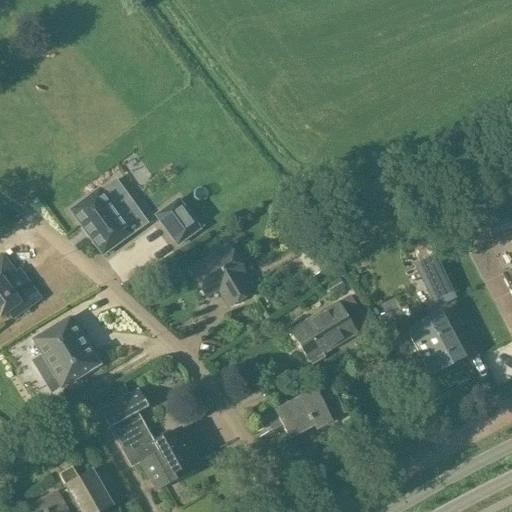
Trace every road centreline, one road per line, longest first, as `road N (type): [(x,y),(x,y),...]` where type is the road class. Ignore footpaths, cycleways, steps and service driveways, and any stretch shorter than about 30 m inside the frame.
road 1 (residential): [(285,511),(214,389),(159,329),(0,194)]
road 2 (residential): [(335,511),(511,413)]
road 3 (secondary): [(511,451),(398,511)]
